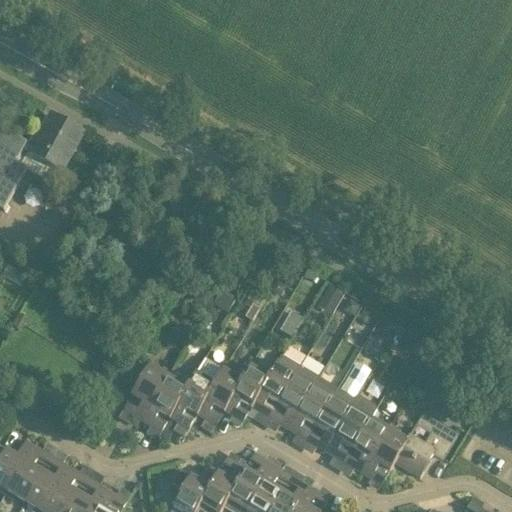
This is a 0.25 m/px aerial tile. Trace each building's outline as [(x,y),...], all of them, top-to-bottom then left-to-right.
[(61,172),(82,134),(51,117),(39,140),(36,138),(30,148),(0,130),(0,209),(3,212),(27,170),(20,166),(27,153),(34,157),(31,163),(45,171),(48,165),(61,172)] [(26,279),(8,268),(2,278),(20,289),(26,279)] [(307,270),(303,278),(312,283),(316,276),(317,275),(308,270),(307,270)] [(271,290),(281,296),(287,286),(277,280),(271,290)] [(193,301),(206,308),(213,295),(200,288),(193,301)] [(330,289),(322,303),(333,309),(341,295),(330,289)] [(212,305),(228,314),(235,302),(220,292),(212,305)] [(349,301),(344,311),(354,317),(359,307),(349,301)] [(260,311),(258,310),(252,307),(250,311),(246,319),(253,323),(260,311)] [(295,337),(305,318),(293,312),(283,330),(295,337)] [(365,312),(360,320),(369,326),(374,318),(365,312)] [(18,315),(12,326),(19,329),(25,319),(18,315)] [(390,338),(397,327),(383,319),(377,330),(390,338)] [(417,343),(406,336),(405,336),(398,347),(410,354),(417,343)] [(420,341),(412,354),(429,365),(437,351),(420,341)] [(204,357),(192,377),(187,387),(188,388),(170,418),(178,423),(187,408),(197,414),(223,369),(204,357)] [(281,357),(280,359),(268,379),(269,379),(251,408),(260,413),(268,399),(279,405),(301,369),(281,357)] [(242,381),(243,382),(225,412),(233,417),(242,403),(251,408),(269,379),(268,379),(259,373),(261,369),(252,364),(242,381)] [(134,417),(142,422),(172,372),(163,367),(160,371),(151,366),(133,396),(143,402),(134,417)] [(175,367),(172,372),(142,422),(151,427),(160,412),(170,418),(188,388),(187,387),(192,377),(175,367)] [(243,382),(242,381),(223,369),(197,414),(206,419),(214,405),(225,412),(243,382)] [(280,425),(289,431),(320,380),(301,369),(279,405),(289,411),(280,425)] [(305,421),(316,427),(338,391),(320,380),(289,431),(297,435),(305,421)] [(427,399),(429,397),(414,389),(413,391),(411,396),(425,404),(427,399)] [(357,400),(356,401),(338,391),(316,427),(326,433),(318,447),(326,453),(357,400)] [(343,443),(353,449),(376,410),(375,407),(361,399),(357,400),(326,453),(334,457),(343,443)] [(372,419),(376,412),(376,410),(353,449),(363,455),(354,470),(363,475),(392,426),(383,421),(381,425),(372,419)] [(416,427),(430,436),(424,446),(409,438),(408,441),(395,464),(396,464),(420,479),(449,430),(423,415),(416,427)] [(396,464),(395,464),(408,441),(398,435),(401,431),(392,426),(363,475),(371,480),(380,466),(391,473),(396,464)] [(0,493),(4,496),(34,447),(26,442),(17,457),(0,446),(0,493)] [(34,447),(4,496),(13,501),(16,497),(26,503),(44,473),(34,467),(43,452),(34,447)] [(246,470),(228,500),(229,500),(223,510),(226,511),(246,511),(274,467),(266,462),(257,476),(246,470)] [(45,511),(71,469),(63,465),(54,479),(44,473),(26,503),(36,509),(34,511),(45,511)] [(219,473),(201,503),(210,509),(208,511),(221,511),(223,510),(229,500),(228,500),(246,470),(239,465),(230,480),(219,473)] [(282,472),(274,467),(246,511),(270,511),(282,492),(273,486),(282,472)] [(71,469),(45,511),(70,511),(80,495),(71,489),(80,475),(71,469)] [(195,511),(201,503),(219,473),(211,469),(203,483),(181,470),(170,490),(179,496),(173,505),(184,511),(183,511),(195,511)] [(297,511),(311,490),(302,484),(293,498),(282,492),(270,511),(297,511)] [(95,511),(108,492),(99,487),(91,501),(80,495),(70,511),(95,511)] [(315,511),(311,509),(319,495),(311,490),(297,511),(315,511)] [(108,511),(116,497),(108,492),(95,511),(108,511)]
